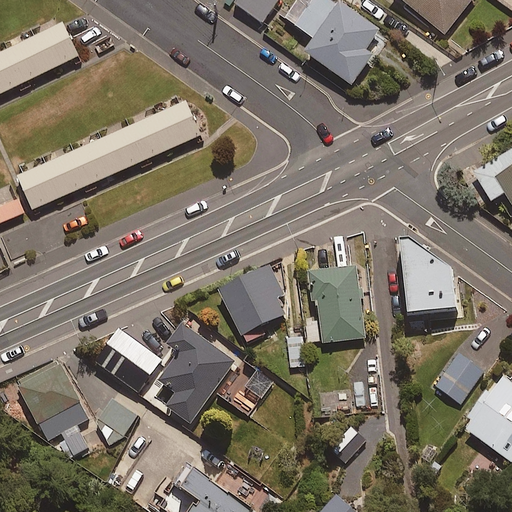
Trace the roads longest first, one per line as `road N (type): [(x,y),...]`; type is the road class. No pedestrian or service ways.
road 1 (secondary): [(368,177),(0,343)]
road 2 (secondary): [(0,320),(333,164)]
road 3 (residential): [(139,0),(323,136),(333,164)]
road 4 (secondary): [(333,164),(511,67)]
road 5 (secondary): [(509,99),(464,109),(396,145),(333,164)]
road 6 (residential): [(368,177),(511,270)]
road 7 (secondary): [(509,99),(368,177)]
